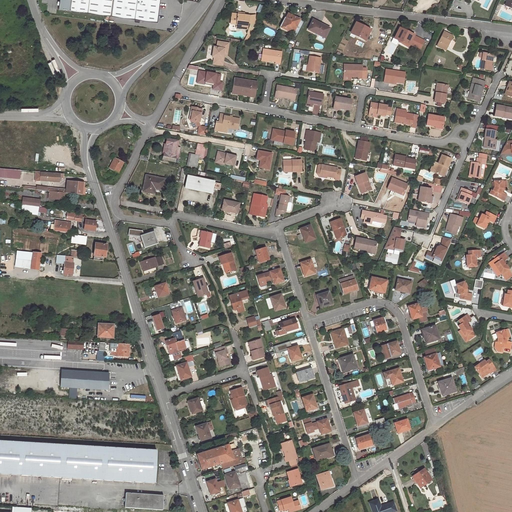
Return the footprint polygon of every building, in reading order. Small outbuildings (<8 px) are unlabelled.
[(160,0),(59,0),(59,9),(71,11),(71,10),(157,22),(160,0)] [(248,23),(249,16),(232,14),(231,24),(236,25),(236,28),(247,29),(248,23)] [(288,14),(286,18),(288,19),(283,28),(293,34),(300,20),(288,14)] [(300,20),(293,34),(297,35),(303,22),(300,20)] [(313,20),(308,30),(324,38),(329,28),(313,20)] [(356,23),(350,33),(365,41),(371,30),(366,28),(356,23)] [(399,41),(398,42),(408,48),(414,36),(408,33),(399,29),(394,38),(399,41)] [(444,32),(437,46),(446,50),(453,36),(444,32)] [(229,43),(217,41),(217,46),(214,46),(212,57),(214,58),(213,63),(223,65),(224,58),(223,58),(223,54),(227,54),(229,43)] [(261,59),(268,61),(275,62),(275,64),(280,65),(282,52),(263,49),(261,59)] [(482,53),(481,53),(480,58),(479,69),(490,71),(491,66),(490,66),(490,64),(489,63),(489,60),(491,59),(492,55),(486,54),(482,53)] [(308,65),(307,72),(318,74),(321,58),(310,57),(308,65)] [(362,66),(344,65),(343,76),(351,77),(357,77),(357,79),(365,79),(366,69),(362,69),(362,66)] [(389,81),(396,83),(403,84),(405,73),(385,69),(383,82),(389,83),(389,81)] [(482,87),(483,87),(485,82),(474,78),(468,98),(478,101),(482,87)] [(245,83),(246,80),(234,79),(232,91),(255,94),(257,82),(252,82),(252,84),(245,83)] [(437,93),(435,93),(434,101),(445,103),(448,85),(438,84),(437,93)] [(275,96),(281,97),(290,99),(290,100),(294,101),(297,89),(277,86),(275,96)] [(323,95),(309,92),(307,103),(321,105),(323,95)] [(340,108),(340,109),(349,110),(351,100),(335,97),(333,107),(340,108)] [(369,113),(378,114),(385,116),(386,114),(387,107),(387,106),(371,103),(369,113)] [(494,116),(502,118),(502,116),(511,117),(511,107),(496,105),(494,116)] [(190,120),(193,128),(199,126),(198,122),(198,119),(199,120),(201,109),(197,109),(197,108),(191,107),(190,111),(192,112),(190,120)] [(416,127),(418,115),(406,113),(402,112),(402,110),(397,109),(396,116),(397,118),(397,122),(401,122),(401,121),(404,122),(404,123),(412,125),(411,126),(416,127)] [(224,114),(220,114),(219,122),(216,122),(214,130),(227,132),(228,128),(237,129),(239,119),(231,117),(224,116),(224,114)] [(435,125),(443,127),(444,119),(444,118),(428,115),(426,125),(435,127),(435,125)] [(197,135),(206,136),(208,128),(200,127),(199,128),(197,135)] [(128,129),(126,133),(136,139),(138,134),(128,129)] [(487,139),(485,148),(495,149),(496,140),(494,140),(496,131),(486,129),(484,138),(485,138),(487,139)] [(284,131),(277,130),(275,140),(284,142),(284,143),(293,145),(295,132),(286,130),(286,132),(284,132),(284,131)] [(318,137),(321,138),(321,133),(308,131),(305,150),(316,152),(317,142),(318,137)] [(167,147),(164,146),(163,154),(164,154),(163,160),(174,162),(175,158),(178,158),(180,148),(177,147),(178,141),(167,139),(166,144),(168,145),(167,147)] [(359,140),(357,148),(359,148),(357,158),(366,160),(370,142),(359,140)] [(511,151),(511,144),(511,143),(507,143),(502,152),(511,151)] [(198,156),(204,157),(206,146),(198,144),(195,155),(198,156)] [(256,158),(260,160),(259,168),(269,169),(272,154),(258,151),(256,158)] [(218,153),(215,163),(224,165),(225,164),(233,166),(236,156),(232,154),(232,156),(227,154),(226,156),(218,153)] [(198,156),(195,155),(190,154),(188,166),(196,167),(198,156)] [(397,161),(395,161),(394,166),(415,169),(416,160),(405,158),(405,157),(398,155),(397,161)] [(445,168),(447,169),(451,159),(442,155),(435,173),(442,176),(445,168)] [(115,157),(109,168),(118,173),(124,162),(115,157)] [(479,178),(481,164),(485,165),(486,159),(485,159),(479,158),(477,158),(476,163),(472,162),(471,169),(470,168),(469,176),(479,178)] [(283,161),(284,170),(293,170),(293,172),(302,172),(301,160),(283,161)] [(328,176),(327,177),(335,178),(335,180),(339,181),(341,170),(337,170),(338,168),(322,165),(321,170),(320,174),(328,176)] [(0,177),(19,179),(19,170),(0,168),(0,177)] [(246,173),(229,168),(228,172),(245,176),(246,173)] [(327,179),(327,177),(328,176),(320,174),(321,170),(317,169),(316,174),(320,178),(327,179)] [(41,180),(60,182),(60,173),(41,172),(41,180)] [(354,177),(357,185),(359,184),(363,194),(372,190),(365,173),(354,177)] [(146,175),(143,189),(151,191),(151,188),(155,189),(163,190),(165,179),(146,175)] [(185,188),(197,190),(200,179),(187,176),(185,188)] [(200,179),(197,190),(212,194),(213,189),(219,190),(221,184),(214,183),(214,182),(200,179)] [(392,179),(387,189),(397,194),(397,192),(403,195),(407,186),(392,179)] [(490,193),(505,199),(507,193),(504,191),(502,191),(503,188),(505,188),(507,187),(507,180),(503,180),(495,180),(495,186),(494,189),(492,189),(490,193)] [(82,194),(83,183),(67,181),(66,192),(82,194)] [(429,203),(430,196),(432,189),(421,187),(418,201),(429,203)] [(461,188),(460,193),(458,201),(468,204),(471,197),(472,197),(474,193),(461,188)] [(53,196),(58,197),(58,199),(63,200),(64,192),(49,191),(49,198),(53,199),(53,196)] [(267,197),(254,194),(250,214),(265,217),(267,205),(265,204),(267,197)] [(278,210),(277,210),(275,216),(277,216),(285,212),(286,210),(287,202),(288,202),(289,197),(284,196),(280,195),(279,200),(280,200),(279,207),(278,210)] [(23,198),(23,205),(39,207),(40,200),(23,198)] [(239,203),(224,200),(222,210),(237,213),(239,203)] [(39,207),(23,205),(18,204),(17,212),(38,215),(39,207)] [(383,215),(363,210),(361,218),(365,218),(364,222),(374,224),(375,226),(379,227),(380,226),(381,222),(383,216),(383,215)] [(417,219),(417,220),(416,225),(425,227),(427,218),(428,218),(429,214),(410,210),(409,217),(417,219)] [(489,219),(491,219),(495,221),(497,215),(487,210),(485,214),(482,213),(480,217),(478,223),(477,224),(485,227),(487,223),(489,219)] [(456,225),(458,226),(460,226),(462,218),(450,214),(446,231),(454,234),(456,225)] [(95,230),(97,221),(86,219),(85,229),(95,230)] [(330,222),(333,230),(336,229),(339,237),(346,234),(340,219),(330,222)] [(69,228),(70,223),(56,221),(55,230),(70,232),(71,228),(69,228)] [(310,225),(301,229),(302,231),(301,231),(305,243),(315,239),(310,225)] [(402,250),(405,239),(400,238),(401,229),(394,228),(385,248),(394,250),(395,249),(402,250)] [(203,231),(200,241),(199,246),(209,248),(210,242),(212,233),(203,231)] [(154,232),(141,236),(143,242),(144,248),(157,244),(154,232)] [(71,243),(85,245),(86,237),(72,235),(71,243)] [(354,248),(366,250),(375,252),(376,242),(371,240),(370,242),(368,242),(368,240),(356,237),(354,248)] [(450,239),(443,238),(441,245),(441,246),(440,246),(437,247),(435,251),(433,255),(432,257),(441,261),(449,244),(450,239)] [(395,249),(394,250),(403,252),(406,239),(405,239),(402,250),(395,249)] [(104,261),(106,245),(96,244),(94,260),(104,261)] [(255,251),(257,256),(258,260),(259,262),(269,259),(265,248),(255,251)] [(467,255),(467,260),(468,266),(468,267),(476,266),(476,261),(475,257),(477,257),(481,256),(481,250),(470,251),(470,254),(467,255)] [(30,269),(32,253),(16,251),(14,267),(30,269)] [(504,260),(506,259),(508,257),(505,251),(496,257),(498,261),(495,263),(498,267),(502,272),(502,273),(509,268),(506,264),(504,260)] [(432,257),(433,255),(432,254),(428,252),(425,257),(431,260),(432,257)] [(31,270),(39,271),(41,254),(33,253),(31,270)] [(226,262),(229,272),(236,269),(231,253),(219,257),(221,264),(223,263),(226,262)] [(64,264),(65,256),(57,255),(56,263),(64,264)] [(72,281),(74,257),(70,257),(65,256),(64,264),(63,280),(72,281)] [(162,258),(161,256),(155,258),(140,262),(143,271),(161,265),(159,259),(162,258)] [(301,265),(303,273),(305,273),(306,276),(315,273),(311,259),(301,262),(302,265),(301,265)] [(511,272),(509,268),(502,273),(506,279),(511,274),(511,272)] [(282,277),(281,272),(279,273),(278,269),(270,272),(270,273),(265,275),(264,274),(257,276),(260,286),(266,284),(265,281),(272,279),(274,284),(283,281),(282,277)] [(353,275),(340,280),(344,293),(358,289),(355,279),(354,280),(353,275)] [(387,281),(372,277),(369,289),(384,292),(387,281)] [(207,291),(205,286),(203,278),(193,281),(194,284),(197,294),(198,297),(208,294),(207,291)] [(400,291),(406,292),(407,291),(410,291),(412,282),(398,279),(396,289),(400,290),(400,291)] [(418,283),(423,290),(429,285),(424,279),(418,283)] [(482,288),(483,280),(475,279),(474,287),(482,288)] [(466,293),(467,289),(464,281),(456,284),(457,285),(458,290),(458,294),(461,294),(460,299),(471,300),(472,294),(468,293),(466,293)] [(169,294),(165,283),(155,286),(156,291),(155,291),(157,298),(169,294)] [(511,290),(509,290),(508,294),(505,293),(504,298),(503,305),(510,306),(510,307),(511,307),(511,300),(511,299),(511,290)] [(329,291),(317,295),(319,301),(320,301),(322,307),(333,303),(329,291)] [(241,296),(240,293),(230,296),(231,299),(230,300),(234,309),(237,308),(238,312),(244,311),(240,297),(241,296)] [(281,298),(279,295),(270,298),(275,311),(285,308),(283,304),(284,304),(282,298),(281,298)] [(172,312),(182,308),(180,302),(170,305),(172,312)] [(412,319),(419,317),(421,323),(427,321),(425,315),(426,315),(425,313),(426,312),(427,311),(425,306),(424,307),(423,302),(409,306),(411,313),(410,313),(412,319)] [(186,320),(182,308),(172,312),(176,323),(186,320)] [(159,315),(152,317),(157,330),(163,328),(159,315)] [(471,321),(468,315),(456,323),(461,330),(465,336),(466,336),(469,340),(475,336),(469,327),(467,324),(470,322),(471,321)] [(292,328),(292,330),(298,328),(295,318),(280,323),(281,327),(278,328),(280,335),(287,333),(286,332),(290,331),(290,329),(292,328)] [(383,318),(373,321),(375,325),(377,333),(381,331),(386,330),(383,318)] [(111,337),(112,325),(99,324),(98,337),(111,337)] [(435,326),(422,329),(424,336),(426,343),(439,339),(435,326)] [(346,338),(343,329),(331,333),(336,348),(348,344),(346,338)] [(510,336),(507,329),(504,330),(503,330),(496,333),(498,339),(497,342),(495,342),(494,348),(497,351),(502,352),(503,347),(510,349),(511,342),(507,341),(505,341),(506,338),(508,338),(510,336)] [(466,342),(469,340),(466,336),(465,336),(461,330),(459,332),(466,342)] [(186,348),(183,341),(180,331),(172,334),(173,337),(172,338),(173,339),(166,341),(170,354),(173,353),(175,360),(184,356),(182,350),(186,349),(186,348)] [(263,355),(262,352),(261,348),(263,348),(261,339),(250,342),(253,351),(251,351),(253,360),(264,357),(263,355)] [(68,341),(67,348),(83,349),(83,342),(68,341)] [(288,349),(291,348),(290,345),(289,345),(287,342),(274,346),(276,353),(288,349)] [(395,342),(382,346),(386,358),(400,354),(399,349),(398,344),(396,345),(395,342)] [(114,356),(128,357),(129,344),(118,344),(117,349),(111,349),(111,355),(114,356)] [(224,350),(227,350),(225,345),(214,349),(220,367),(230,363),(228,357),(226,358),(225,354),(224,350)] [(300,354),(297,346),(291,348),(288,349),(291,361),(300,358),(299,354),(300,354)] [(353,354),(338,359),(343,372),(357,368),(353,354)] [(440,366),(436,354),(424,357),(428,370),(440,367),(440,366)] [(486,363),(485,360),(480,364),(475,367),(475,368),(482,378),(490,373),(490,374),(496,370),(490,361),(486,363)] [(189,369),(186,363),(176,366),(181,380),(190,377),(187,370),(189,369)] [(258,371),(260,378),(262,378),(265,385),(274,382),(272,374),(270,375),(267,367),(258,371)] [(399,373),(398,368),(384,373),(387,383),(388,383),(389,385),(392,384),(393,385),(403,382),(400,373),(399,373)] [(108,391),(109,373),(59,369),(57,387),(108,391)] [(299,382),(303,381),(306,380),(314,378),(312,373),(310,373),(309,369),(297,373),(299,382)] [(452,378),(438,382),(440,389),(442,388),(444,395),(456,391),(452,378)] [(359,385),(358,381),(348,384),(347,380),(340,382),(341,386),(340,386),(345,403),(355,400),(353,393),(352,388),(359,385)] [(239,397),(243,396),(244,396),(241,387),(231,390),(233,399),(231,400),(234,408),(242,406),(239,397)] [(395,404),(397,403),(398,409),(405,407),(405,406),(407,405),(416,402),(413,393),(393,399),(395,404)] [(313,394),(302,398),(306,411),(317,408),(313,394)] [(197,402),(199,402),(198,398),(188,401),(192,413),(200,411),(197,402)] [(284,413),(280,401),(275,403),(270,404),(271,408),(272,408),(275,416),(277,424),(283,422),(283,420),(285,419),(283,413),(284,413)] [(354,413),(357,423),(360,422),(361,425),(368,423),(363,410),(354,413)] [(146,421),(152,421),(152,411),(142,411),(142,417),(146,417),(146,421)] [(314,432),(313,429),(319,428),(317,423),(312,424),(310,418),(303,420),(308,434),(314,432)] [(326,421),(325,419),(317,421),(317,423),(319,428),(321,434),(331,431),(327,421),(326,421)] [(402,432),(407,430),(406,429),(410,428),(407,419),(395,423),(397,432),(402,431),(402,432)] [(206,428),(208,428),(206,424),(196,427),(201,441),(209,438),(206,428)] [(363,448),(369,446),(369,444),(372,443),(369,435),(356,439),(359,448),(363,447),(363,448)] [(0,474),(162,484),(165,450),(73,445),(0,440),(0,474)] [(290,466),(297,464),(295,459),(297,458),(292,441),(281,444),(283,451),(286,457),(284,458),(286,462),(289,461),(290,466)] [(230,451),(237,449),(235,443),(228,445),(230,451)] [(329,444),(313,449),(316,460),(332,455),(329,444)] [(235,466),(243,463),(239,451),(238,449),(237,449),(230,451),(228,445),(209,451),(197,454),(199,461),(200,463),(202,469),(219,463),(221,467),(225,466),(224,465),(232,463),(230,460),(233,459),(233,463),(235,466)] [(242,450),(246,462),(247,462),(246,459),(251,458),(248,448),(242,450)] [(290,480),(292,486),(302,483),(297,469),(287,472),(290,480)] [(432,480),(424,469),(413,477),(422,491),(428,487),(426,484),(432,480)] [(328,471),(316,475),(321,489),(333,486),(328,471)] [(236,479),(238,479),(235,472),(225,475),(230,489),(238,486),(236,479)] [(215,480),(206,482),(210,495),(220,492),(218,488),(225,486),(223,481),(217,483),(215,480)] [(164,510),(165,496),(127,493),(127,508),(164,510)] [(294,507),(295,510),(301,509),(298,501),(292,502),(291,497),(278,501),(280,510),(284,509),(284,510),(288,508),(294,507)] [(240,511),(239,509),(240,508),(246,506),(243,498),(228,503),(230,511),(240,511)] [(397,511),(393,501),(381,506),(379,499),(370,503),(373,511),(397,511)]
